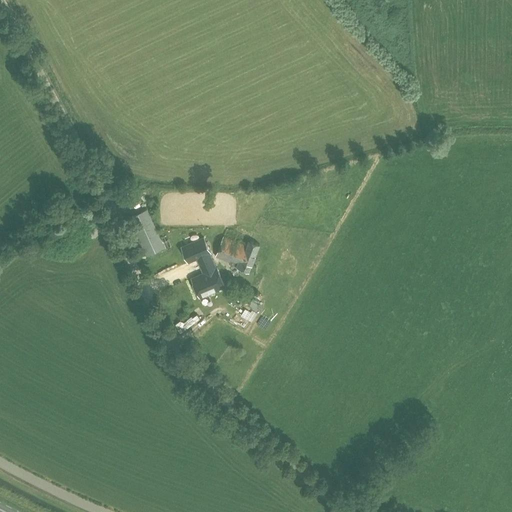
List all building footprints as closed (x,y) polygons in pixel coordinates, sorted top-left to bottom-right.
[(147,256),(165,248),(147,209),(129,217),(147,256)] [(247,246),(224,236),(216,256),(230,261),(229,263),(249,271),(260,244),(249,240),(247,246)] [(198,258),(201,265),(214,259),(205,237),(181,247),(188,262),(198,258)] [(214,259),(201,265),(204,272),(191,278),(200,297),(226,286),(214,259)] [(247,326),(259,311),(243,298),(231,313),(247,326)]
